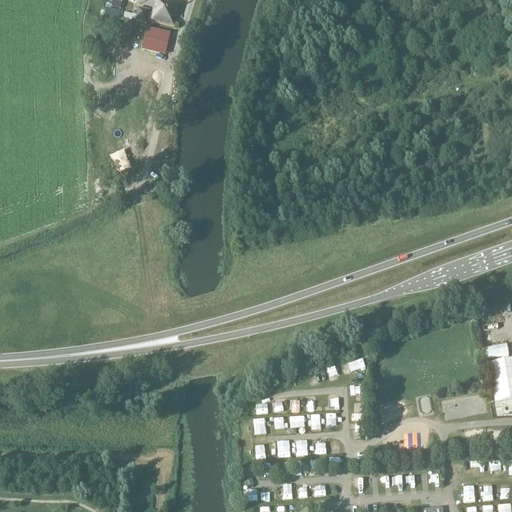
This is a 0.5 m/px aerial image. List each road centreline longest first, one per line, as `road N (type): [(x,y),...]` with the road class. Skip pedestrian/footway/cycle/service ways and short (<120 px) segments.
road 1 (secondary): [(511,220),(121,349)]
road 2 (secondary): [(121,349),(272,327),(511,252)]
road 3 (secondary): [(0,361),(121,349)]
